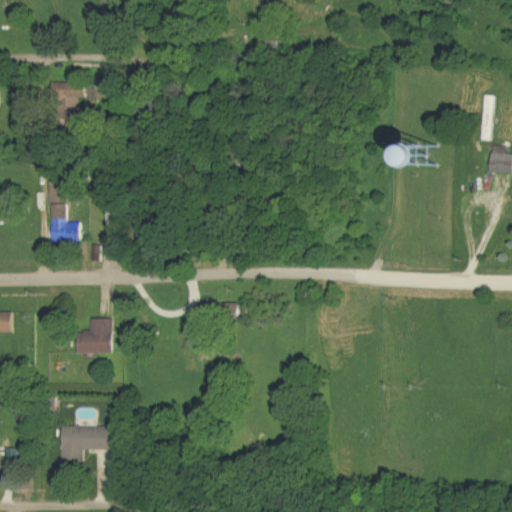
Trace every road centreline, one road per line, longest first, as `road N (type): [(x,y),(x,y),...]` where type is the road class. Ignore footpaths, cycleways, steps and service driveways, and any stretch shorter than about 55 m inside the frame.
road 1 (residential): [(511,280),(0,277)]
road 2 (residential): [(238,55),(0,59)]
road 3 (residential): [(174,511),(169,501),(0,502)]
